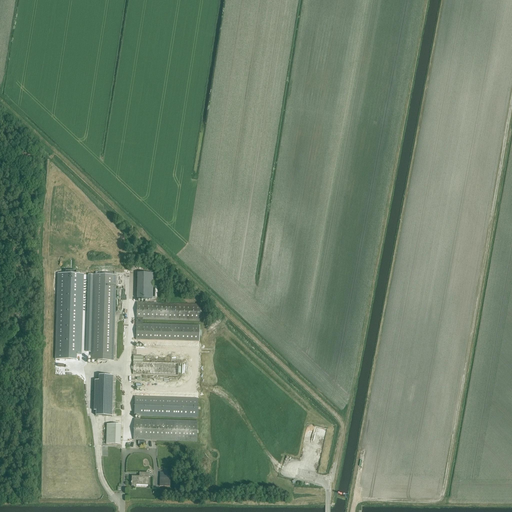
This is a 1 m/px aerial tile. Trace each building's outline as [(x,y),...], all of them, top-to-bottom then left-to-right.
[(83,275),(79,275),(76,274),(76,272),(65,272),(65,274),(58,274),(55,359),(76,360),(76,355),(81,355),(83,275)] [(150,299),(151,272),(138,272),(137,299),(150,299)] [(116,276),(93,275),(91,355),(91,360),(113,361),(116,276)] [(199,322),(200,305),(136,304),(135,341),(198,343),(199,327),(141,325),(142,320),(199,322)] [(199,355),(133,353),(132,383),(198,385),(199,355)] [(99,381),(95,381),(94,411),(96,411),(96,416),(112,416),(113,381),(99,381)] [(197,419),(198,398),(135,396),(134,417),(197,419)] [(196,442),(197,421),(134,419),(133,440),(196,442)] [(120,445),(120,426),(106,426),(106,445),(120,445)] [(148,477),(148,473),(140,473),(140,477),(132,476),(131,486),(136,487),(136,485),(148,485),(148,487),(148,477)] [(170,487),(170,479),(160,478),(159,486),(170,487)]
